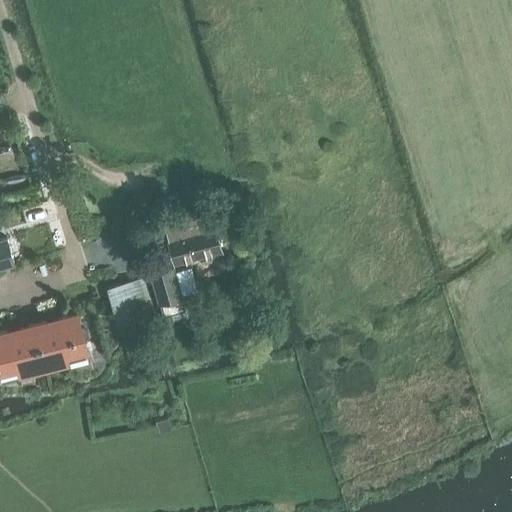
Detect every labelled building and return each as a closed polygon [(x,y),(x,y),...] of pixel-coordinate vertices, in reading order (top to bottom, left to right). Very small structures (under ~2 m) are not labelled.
[(208,229),(203,209),(166,219),(171,239),(170,239),(177,262),(223,249),(217,227),(208,229)] [(0,264),(15,260),(7,235),(0,237),(0,264)] [(176,266),(153,273),(162,302),(166,315),(188,308),(184,295),(185,295),(176,266)] [(121,329),(126,331),(130,331),(143,327),(148,324),(151,320),(151,315),(154,314),(144,276),(107,287),(118,325),(121,329)] [(78,311),(35,322),(47,368),(71,362),(70,360),(86,356),(85,351),(88,350),(78,311)] [(0,372),(1,372),(2,376),(19,372),(19,375),(47,368),(35,322),(0,330),(0,372)] [(172,428),(167,411),(155,415),(160,432),(172,428)]
